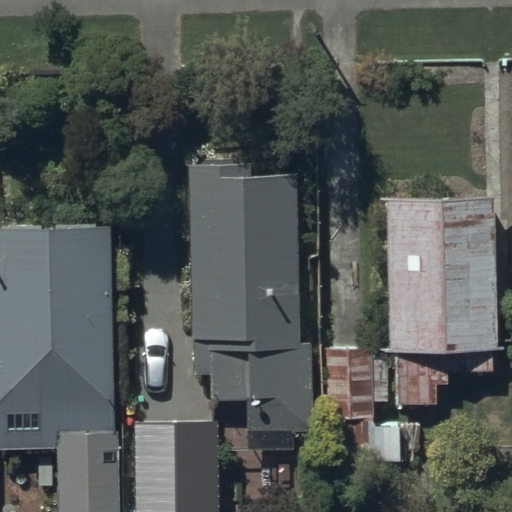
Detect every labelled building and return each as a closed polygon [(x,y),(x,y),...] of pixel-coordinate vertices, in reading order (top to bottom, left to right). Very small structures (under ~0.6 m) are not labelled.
[(294,398),(294,177),(246,179),(246,170),(187,171),(192,377),(209,377),(209,404),(247,404),(247,433),(313,433),(313,398),(294,398)] [(490,198),(383,201),(387,356),(392,356),(393,407),(432,406),(432,385),(448,385),(448,373),(491,372),(490,198)] [(109,232),(0,233),(0,452),(56,453),(56,511),(116,511),(116,430),(111,430),(109,232)] [(382,402),(386,402),(386,363),(372,363),(372,351),(325,351),(326,420),(330,420),(330,463),(400,463),(401,421),(382,421),(382,402)] [(218,424),(126,423),(125,508),(130,508),(129,511),(161,511),(162,509),(218,510),(218,424)]
